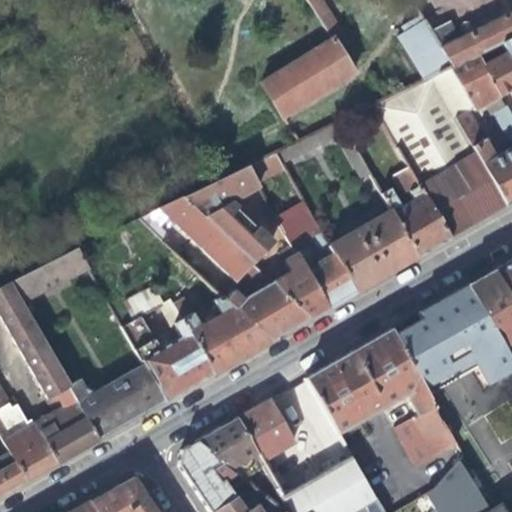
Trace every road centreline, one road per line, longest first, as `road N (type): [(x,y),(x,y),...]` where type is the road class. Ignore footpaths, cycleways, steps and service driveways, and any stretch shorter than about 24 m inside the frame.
road 1 (residential): [(137,448),(511,234)]
road 2 (residential): [(26,511),(137,448)]
